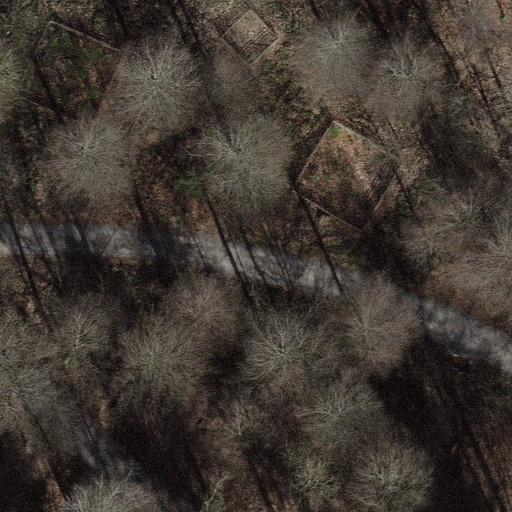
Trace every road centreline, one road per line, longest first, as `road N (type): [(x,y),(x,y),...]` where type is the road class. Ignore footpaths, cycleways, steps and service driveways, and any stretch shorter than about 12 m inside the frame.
road 1 (track): [(511,361),(439,316),(270,261),(86,239),(0,242)]
road 2 (track): [(174,511),(0,360)]
